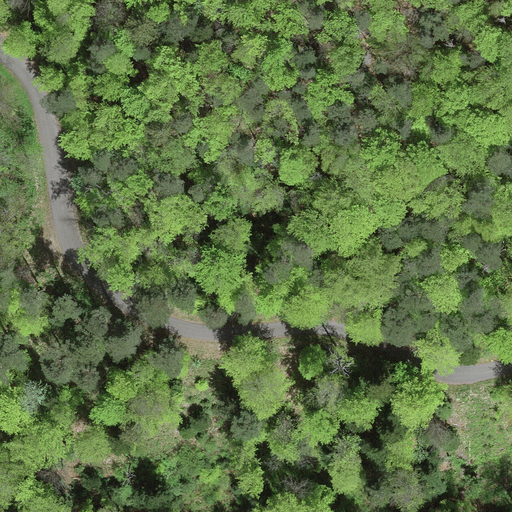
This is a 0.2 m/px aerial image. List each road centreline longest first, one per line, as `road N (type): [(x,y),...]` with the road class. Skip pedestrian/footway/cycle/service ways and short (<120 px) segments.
road 1 (unclassified): [(0,50),(40,94),(76,255),(125,302),(193,330),(337,328),(453,374),(511,363)]
road 2 (track): [(0,461),(130,482),(279,466),(354,511)]
